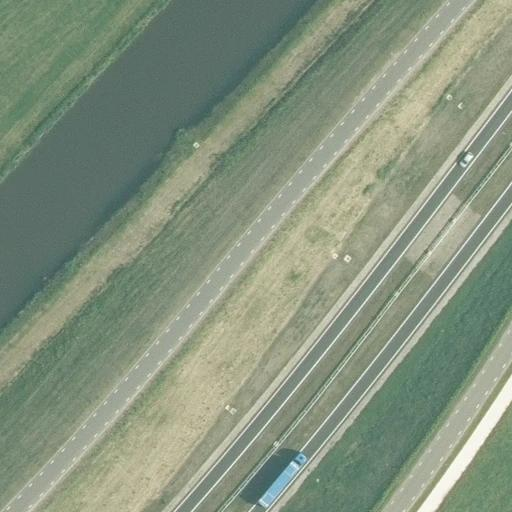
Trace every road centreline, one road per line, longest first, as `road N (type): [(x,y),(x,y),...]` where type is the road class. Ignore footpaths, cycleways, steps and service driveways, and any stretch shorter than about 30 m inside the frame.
road 1 (unclassified): [(459,0),(15,511)]
road 2 (trunk): [(511,98),(180,511)]
road 3 (trunk): [(254,511),(511,188)]
road 4 (unclassified): [(392,511),(511,336)]
